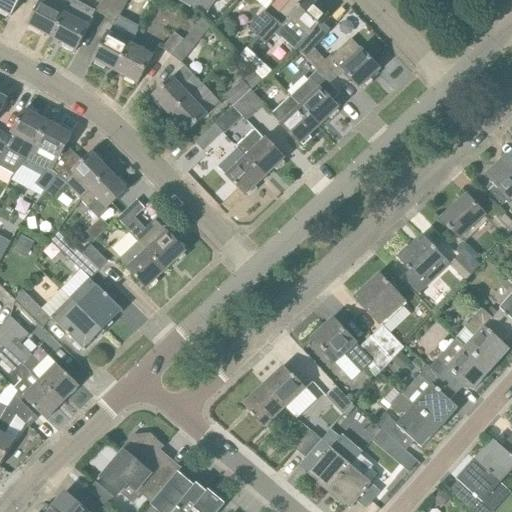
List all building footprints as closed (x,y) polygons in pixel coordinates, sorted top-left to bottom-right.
[(0,0),(0,10),(11,16),(19,0),(0,0)] [(41,0),(42,0),(29,26),(53,39),(67,13),(66,13),(72,0),(41,0)] [(106,17),(115,0),(101,0),(96,11),(106,17)] [(116,22),(128,2),(128,0),(115,0),(106,17),(116,22)] [(311,0),(304,0),(282,26),(301,44),(297,48),(307,58),(316,50),(330,34),(319,25),(328,15),(311,0)] [(258,37),(273,19),(264,11),(249,29),(258,37)] [(76,51),(90,26),(67,13),(53,39),(76,51)] [(181,64),(211,28),(203,18),(184,40),(172,56),(181,64)] [(266,44),(282,26),(273,19),(258,37),(266,44)] [(117,72),(132,44),(110,32),(95,61),(117,72)] [(172,56),(184,40),(175,33),(162,49),(172,56)] [(361,49),(352,39),(331,57),(330,56),(325,60),(316,50),(307,58),(319,71),(330,84),(344,71),(360,88),(380,70),(361,49)] [(138,84),(152,55),(132,44),(117,72),(138,84)] [(170,116),(203,85),(186,67),(153,97),(170,116)] [(330,84),(319,71),(309,80),(292,96),(320,126),(339,108),(323,92),(330,84)] [(233,107),(243,98),(251,91),(250,89),(259,81),(253,74),(225,98),(233,107)] [(187,133),(220,103),(203,85),(170,116),(187,133)] [(256,113),(259,110),(264,105),(251,91),(243,98),(256,113)] [(299,145),(320,126),(292,96),(272,114),(299,145)] [(247,121),(254,115),(256,113),(243,98),(233,107),(247,121)] [(29,159),(49,123),(24,110),(10,136),(12,138),(0,160),(0,166),(15,174),(29,159)] [(29,159),(48,169),(49,170),(50,169),(57,159),(59,160),(72,135),(49,123),(29,159)] [(203,151),(222,133),(215,124),(195,143),(203,151)] [(263,140),(255,130),(238,147),(266,177),(284,159),(265,139),(263,140)] [(0,160),(12,138),(10,136),(3,133),(0,138),(0,160)] [(245,196),(266,177),(238,147),(219,166),(227,175),(245,196)] [(74,175),(67,182),(66,184),(81,200),(82,198),(110,172),(93,153),(72,173),(74,175)] [(511,160),(508,156),(488,176),(510,201),(511,198),(511,160)] [(46,192),(59,176),(50,169),(49,170),(48,169),(37,185),(46,192)] [(106,209),(127,190),(110,172),(82,198),(81,200),(90,209),(99,201),(106,209)] [(55,199),(66,184),(67,182),(59,176),(46,192),(55,199)] [(485,215),(467,196),(442,219),(451,228),(449,229),(452,232),(453,231),(464,242),(488,222),(504,239),(511,229),(511,220),(497,205),(485,215)] [(137,200),(123,213),(117,218),(125,227),(136,217),(145,209),(137,200)] [(156,222),(148,229),(136,217),(125,227),(139,242),(148,250),(166,270),(185,252),(166,231),(165,232),(156,222)] [(96,240),(109,227),(101,219),(87,233),(96,240)] [(91,280),(100,270),(83,254),(59,231),(51,240),(90,279),(91,280)] [(432,247),(421,236),(398,258),(424,286),(449,263),(433,246),(432,247)] [(34,246),(22,239),(13,255),(25,262),(34,246)] [(146,289),(166,270),(148,250),(139,242),(120,259),(128,268),(127,269),(146,289)] [(100,270),(108,262),(91,245),(83,254),(100,270)] [(465,282),(476,270),(460,254),(449,265),(465,282)] [(385,282),(380,276),(356,299),(381,328),(383,326),(406,304),(389,285),(386,281),(385,282)] [(122,312),(91,280),(90,279),(72,297),(104,330),(122,312)] [(511,284),(506,279),(506,280),(491,298),(501,309),(492,319),(509,334),(511,331),(511,284)] [(43,328),(52,318),(51,318),(52,318),(23,289),(15,301),(43,328)] [(72,297),(52,318),(51,318),(52,318),(85,350),(104,330),(72,297)] [(20,345),(30,335),(11,317),(0,330),(0,342),(3,346),(5,345),(32,372),(63,404),(80,387),(58,364),(48,372),(20,345)] [(509,334),(492,319),(485,327),(484,327),(466,348),(491,371),(509,351),(502,343),(509,334)] [(336,365),(357,345),(334,321),(313,340),(336,365)] [(391,362),(394,359),(405,349),(383,326),(381,328),(370,338),(391,362)] [(381,373),(391,362),(370,338),(359,348),(381,373)] [(46,420),(63,404),(32,372),(5,345),(3,346),(4,347),(0,350),(0,359),(30,391),(23,398),(24,399),(35,409),(46,420)] [(491,371),(466,348),(448,368),(442,362),(433,371),(457,393),(465,384),(473,391),(491,371)] [(401,366),(411,355),(405,349),(394,359),(401,366)] [(292,376),(284,366),(263,386),(284,408),(306,389),(293,375),(292,376)] [(433,371),(430,368),(428,366),(419,376),(431,387),(415,406),(402,395),(439,429),(458,409),(450,402),(457,393),(433,371)] [(263,428),(284,408),(263,386),(243,405),(251,414),(251,415),(263,428)] [(343,416),(353,405),(336,387),(326,397),(343,416)] [(439,429),(402,395),(391,408),(403,419),(398,425),(385,414),(377,425),(406,451),(414,442),(421,448),(439,429)] [(15,396),(8,409),(16,416),(29,428),(38,419),(15,396)] [(6,436),(16,416),(8,409),(0,421),(0,467),(16,441),(6,436)] [(331,430),(322,441),(305,459),(315,468),(309,476),(329,492),(360,456),(340,438),(331,430)] [(295,450),(305,459),(322,441),(311,432),(295,450)] [(163,448),(164,447),(149,435),(132,436),(120,451),(121,452),(122,451),(123,452),(101,478),(119,494),(128,484),(137,491),(140,488),(153,499),(150,503),(151,504),(181,468),(180,467),(178,470),(167,460),(164,463),(155,456),(163,447),(163,448)] [(511,441),(509,440),(502,448),(494,441),(476,462),(501,484),(511,471),(511,441)] [(366,509),(380,492),(363,477),(373,467),(360,456),(329,492),(350,510),(357,502),(366,509)] [(473,511),(492,511),(483,504),(501,484),(476,462),(458,482),(466,489),(458,498),(473,511)] [(195,487),(178,473),(151,506),(158,511),(219,511),(223,507),(197,485),(195,487)] [(105,508),(113,498),(101,488),(93,498),(105,508)] [(52,509),(55,511),(88,511),(67,493),(52,509)]
